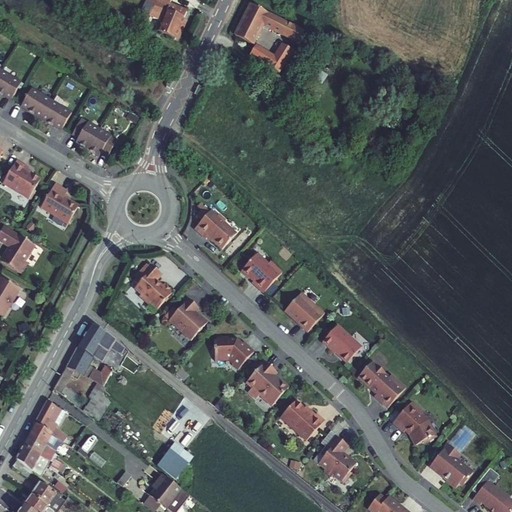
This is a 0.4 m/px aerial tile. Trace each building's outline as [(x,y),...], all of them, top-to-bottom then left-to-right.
[(128,0),(128,2),(153,15),(160,0),(128,0)] [(266,22),(296,38),(301,27),(253,4),(238,36),(255,44),(266,22)] [(186,13),(169,5),(157,32),(174,40),(186,13)] [(252,55),(280,69),(292,46),(284,41),(276,56),(257,46),(252,55)] [(323,88),(339,59),(315,46),(300,74),(323,88)] [(2,71),(0,70),(0,95),(4,98),(5,96),(11,100),(21,84),(2,71)] [(55,126),(62,130),(72,114),(52,102),(32,90),(22,106),(28,110),(27,112),(54,128),(55,126)] [(107,157),(117,141),(99,130),(82,119),(72,136),(78,140),(75,144),(99,158),(101,153),(107,157)] [(16,162),(3,184),(29,200),(40,181),(31,175),(33,172),(16,162)] [(55,185),(41,208),(68,224),(79,206),(64,198),(67,192),(55,185)] [(208,237),(222,250),(236,234),(224,223),(225,222),(219,215),(217,217),(211,211),(210,212),(201,204),(198,207),(202,211),(197,216),(202,221),(195,229),(206,239),(208,237)] [(35,246),(4,228),(0,233),(0,242),(10,248),(6,254),(6,253),(0,262),(21,275),(28,264),(25,262),(35,246)] [(252,283),(264,294),(282,274),(270,263),(268,265),(257,255),(241,272),(249,279),(250,278),(254,282),(252,283)] [(150,303),(157,310),(171,295),(170,294),(172,291),(165,284),(162,287),(156,282),(162,275),(150,265),(149,267),(147,265),(143,270),(144,271),(141,275),(134,282),(138,286),(135,289),(141,295),(140,297),(149,305),(150,303)] [(20,290),(0,277),(0,315),(3,318),(20,290)] [(301,294),(285,312),(298,323),(297,324),(307,333),(324,314),(314,305),(313,306),(301,294)] [(169,322),(191,342),(207,323),(199,315),(198,316),(194,313),(198,309),(188,300),(178,312),(169,321),(169,322)] [(164,317),(169,321),(178,312),(173,307),(164,317)] [(74,372),(84,377),(89,368),(93,360),(102,364),(111,350),(121,356),(125,349),(92,325),(77,349),(64,372),(71,376),(74,372)] [(337,327),(322,344),(334,355),(336,353),(339,356),(339,358),(347,364),(361,349),(337,327)] [(239,370),(254,352),(244,343),(243,344),(237,339),(235,341),(228,341),(228,340),(228,338),(217,339),(217,342),(214,342),(215,360),(230,359),(234,363),(233,364),(239,370)] [(276,373),(265,362),(259,369),(246,383),(252,388),(248,392),(256,399),(260,395),(272,406),(288,389),(279,381),(278,382),(273,377),(276,373)] [(372,363),(357,379),(369,390),(372,390),(377,395),(376,396),(376,399),(387,409),(406,389),(391,376),(389,378),(372,363)] [(89,368),(84,377),(97,384),(103,388),(113,371),(105,367),(101,374),(89,368)] [(66,385),(71,376),(64,372),(59,381),(66,385)] [(66,385),(59,381),(54,390),(60,395),(66,385)] [(88,398),(91,399),(83,412),(98,422),(110,404),(103,395),(106,389),(103,388),(97,384),(88,398)] [(280,418),(306,442),(324,422),(316,415),(313,418),(304,409),(295,401),(280,418)] [(55,429),(57,425),(54,424),(61,411),(47,402),(35,425),(53,435),(63,443),(67,438),(55,429)] [(429,423),(428,422),(421,415),(422,414),(421,412),(412,403),(393,423),(404,433),(405,431),(409,435),(411,435),(412,437),(412,438),(412,439),(416,446),(422,443),(423,441),(426,442),(435,438),(429,427),(429,426),(429,425),(429,424),(429,423)] [(313,418),(316,415),(306,406),(304,409),(313,418)] [(54,424),(57,425),(59,426),(65,413),(61,411),(54,424)] [(53,435),(35,425),(29,435),(56,452),(61,445),(63,446),(65,444),(63,443),(53,435)] [(476,434),(464,425),(443,450),(444,451),(449,446),(460,454),(476,434)] [(56,452),(29,435),(23,446),(50,462),(53,464),(50,469),(57,474),(59,471),(63,474),(67,466),(55,460),(57,456),(55,454),(56,452)] [(93,437),(85,448),(94,454),(102,443),(93,437)] [(336,437),(321,455),(324,458),(318,465),(325,470),(325,473),(329,476),(332,476),(343,484),(349,477),(348,474),(356,465),(342,454),(348,447),(336,437)] [(74,444),(67,438),(63,443),(65,444),(71,449),(74,444)] [(164,459),(182,473),(189,465),(185,463),(191,456),(176,444),(164,459)] [(16,459),(17,461),(32,471),(41,478),(43,475),(48,467),(50,469),(53,464),(50,462),(23,446),(16,459)] [(446,482),(455,489),(459,484),(460,483),(465,482),(472,474),(464,467),(463,465),(456,459),(460,454),(449,446),(444,451),(443,450),(430,467),(442,476),(442,475),(445,477),(447,477),(447,480),(447,481),(446,482)] [(324,458),(321,455),(319,454),(314,461),(318,465),(324,458)] [(182,473),(164,459),(157,467),(176,481),(182,473)] [(17,461),(13,467),(27,478),(32,471),(17,461)] [(478,493),(473,500),(480,505),(482,503),(493,511),(509,511),(511,510),(511,501),(509,499),(510,497),(495,486),(494,487),(487,482),(494,473),(489,469),(473,489),(478,493)] [(125,473),(117,484),(123,488),(131,478),(125,473)] [(43,475),(41,478),(49,484),(52,481),(43,475)] [(176,511),(189,496),(162,476),(153,488),(155,490),(150,497),(162,506),(169,511),(176,511)] [(40,484),(32,496),(52,511),(58,511),(63,505),(72,511),(73,511),(78,506),(68,498),(65,502),(40,484)] [(52,511),(32,496),(24,507),(30,511),(52,511)] [(388,499),(387,499),(385,502),(379,496),(370,507),(376,511),(406,511),(401,507),(400,508),(394,503),(392,504),(390,502),(391,502),(391,501),(391,500),(390,499),(390,498),(389,498),(388,498),(388,499)] [(150,497),(144,505),(152,511),(156,511),(162,506),(150,497)]
